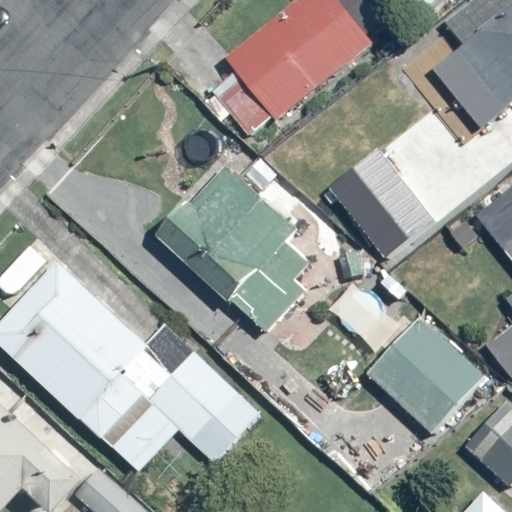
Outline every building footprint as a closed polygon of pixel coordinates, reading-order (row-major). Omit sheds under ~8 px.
[(332,0),(291,0),(218,57),(233,76),(210,95),(247,143),(369,47),(332,0)] [(511,0),(477,0),(427,38),(389,67),(451,150),(421,172),(451,211),(511,165),(511,0)] [(415,0),(426,12),(440,0),(415,0)] [(429,141),(404,113),(377,137),(402,165),(429,141)] [(305,229),(235,161),(198,199),(187,188),(156,220),(236,296),(273,332),(330,272),(295,239),(305,229)] [(508,254),(511,250),(511,182),(511,181),(473,212),(508,254)] [(164,326),(148,344),(93,295),(98,290),(35,234),(0,273),(0,297),(10,306),(0,317),(0,351),(139,473),(177,430),(215,463),(260,411),(192,351),(164,326)] [(511,299),(506,304),(511,311),(511,330),(487,350),(511,379),(511,378),(511,299)] [(491,379),(425,313),(365,372),(432,439),(491,379)] [(511,484),(511,403),(508,400),(462,448),(507,490),(511,484)] [(29,511),(37,511),(74,469),(0,406),(0,500),(6,493),(29,511)] [(92,511),(149,511),(102,463),(73,492),(92,511)] [(502,511),(480,492),(462,511),(502,511)]
